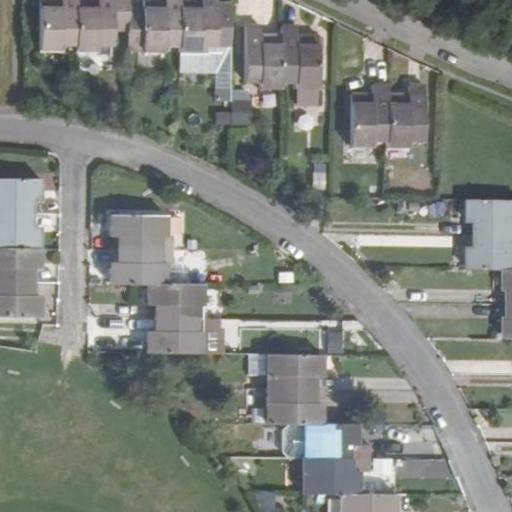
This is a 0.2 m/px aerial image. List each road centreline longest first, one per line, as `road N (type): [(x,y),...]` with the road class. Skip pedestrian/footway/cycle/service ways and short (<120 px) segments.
road 1 (residential): [(492,511),(434,384),(374,309),(312,250),(156,160),(72,139)]
road 2 (residential): [(70,346),(72,139)]
road 3 (residential): [(350,0),(511,67)]
